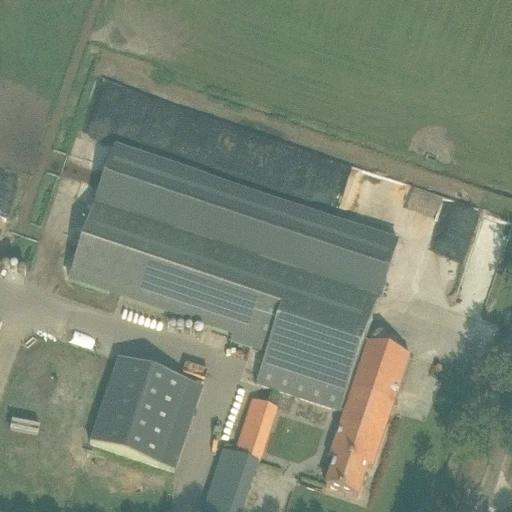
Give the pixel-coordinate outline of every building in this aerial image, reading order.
[(185,119),(174,157),(228,172),(238,134),(185,119)] [(332,412),(342,415),(397,249),(398,249),(398,247),(114,152),(70,284),(253,346),(251,354),(267,359),(257,389),(332,414),(332,412)] [(83,349),(87,338),(46,323),(42,334),(83,349)] [(410,361),(410,360),(369,346),(369,347),(367,347),(344,416),(345,416),(329,464),(334,465),(326,490),(357,501),(367,470),(371,472),(408,361),(410,361)] [(160,470),(188,387),(117,364),(90,447),(160,470)] [(248,418),(272,425),(276,412),(253,404),(248,418)]
